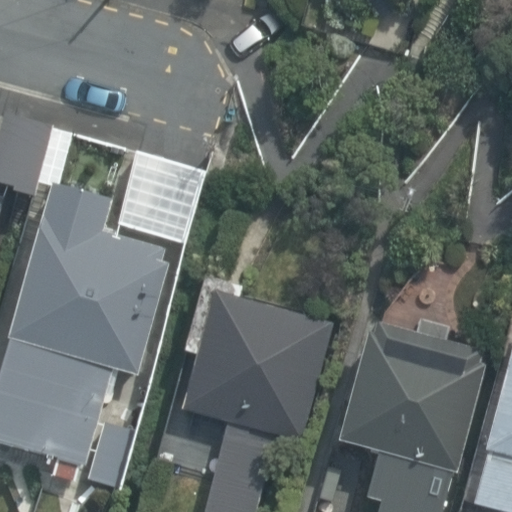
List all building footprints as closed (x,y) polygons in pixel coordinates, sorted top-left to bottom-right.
[(38,126),(0,114),(0,187),(17,192),(38,126)] [(137,364),(168,255),(93,234),(104,195),(46,179),(0,341),(0,431),(95,459),(123,360),(137,364)] [(0,241),(8,212),(0,209),(0,241)] [(261,511),(312,322),(181,287),(136,453),(198,470),(186,511),(261,511)] [(428,511),(468,349),(436,341),(440,325),(396,314),(392,330),(332,315),(302,438),(356,451),(344,500),(360,504),(358,511),(428,511)] [(511,511),(511,324),(487,318),(452,452),(458,454),(447,496),(511,511)]
